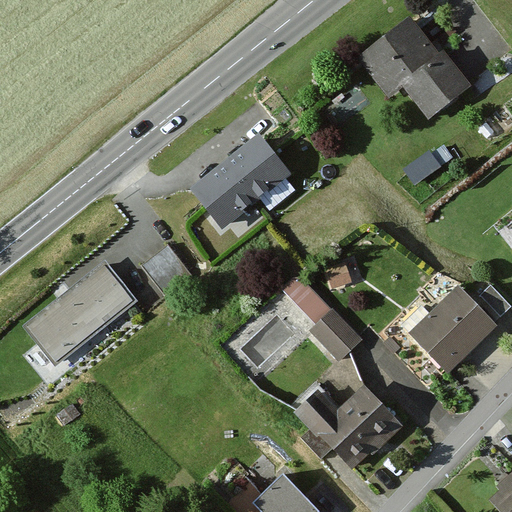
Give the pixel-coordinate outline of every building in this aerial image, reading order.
[(433,58),(405,21),(353,61),(383,101),(397,90),(422,123),(467,89),(439,53),(433,58)] [(361,107),(351,93),(324,113),(334,127),(361,107)] [(285,195),(242,141),(209,166),(253,220),(285,195)] [(421,172),(414,161),(403,169),(410,179),(421,172)] [(253,220),(209,166),(177,192),(221,246),(253,220)] [(186,279),(162,250),(137,270),(161,299),(186,279)] [(132,307),(99,265),(17,331),(42,362),(36,367),(48,383),(112,332),(108,326),(132,307)] [(346,285),(341,266),(321,272),(326,291),(346,285)] [(334,364),(356,340),(291,279),(276,294),(311,327),(303,335),(334,364)] [(508,307),(486,287),(475,298),(496,319),(508,307)] [(492,330),(453,289),(424,316),(417,309),(395,329),(441,378),(492,330)] [(397,428),(359,389),(332,415),(313,394),(289,416),(346,476),(397,428)] [(511,511),(511,471),(491,490),(494,493),(484,502),(493,511),(511,511)] [(311,511),(279,477),(248,507),(252,511),(311,511)]
